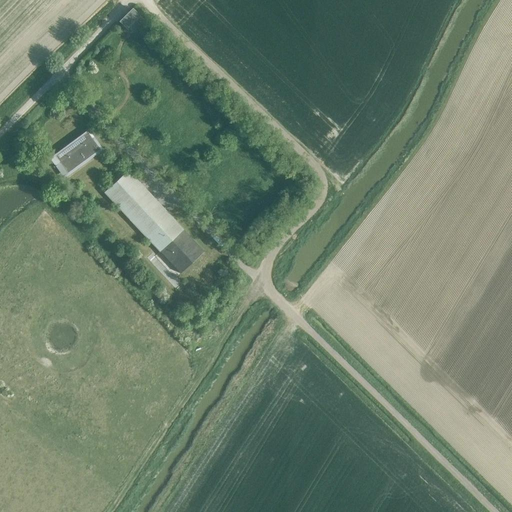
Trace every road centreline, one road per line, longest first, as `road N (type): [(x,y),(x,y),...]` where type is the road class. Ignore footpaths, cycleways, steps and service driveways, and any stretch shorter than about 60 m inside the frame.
road 1 (unclassified): [(493,511),(267,288),(263,263),(317,197),(320,177),(140,0)]
road 2 (track): [(266,284),(120,500)]
road 3 (unclassified): [(0,131),(131,0)]
